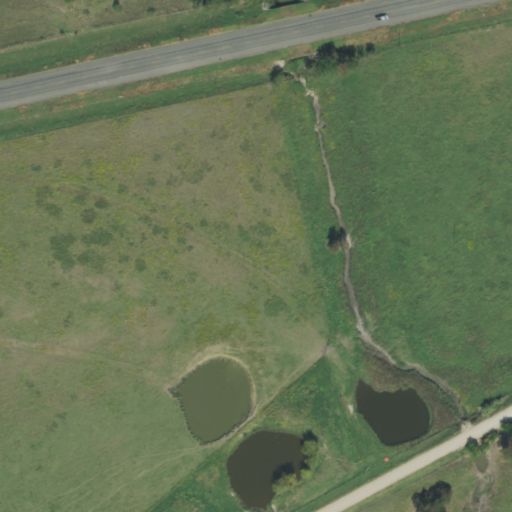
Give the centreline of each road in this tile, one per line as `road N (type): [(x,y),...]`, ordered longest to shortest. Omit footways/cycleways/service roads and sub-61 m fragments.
road 1 (primary): [(0,96),(442,0)]
road 2 (residential): [(332,511),(511,413)]
